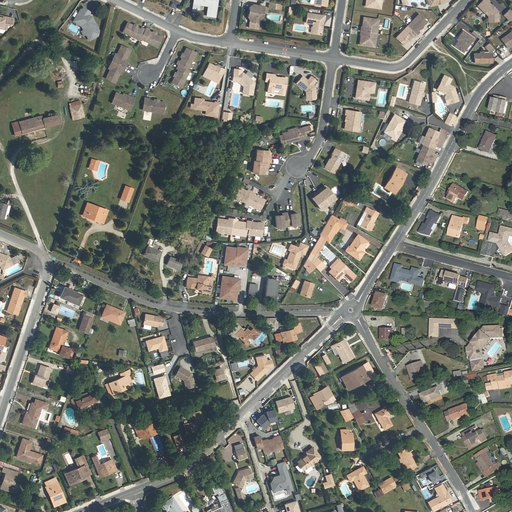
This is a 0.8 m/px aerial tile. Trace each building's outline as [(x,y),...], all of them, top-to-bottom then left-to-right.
[(217,0),(192,0),(192,4),(208,6),(207,16),(215,17),(217,0)] [(381,0),(366,0),(365,7),(381,9),(382,1),(381,0)] [(486,0),(482,0),(476,7),(487,17),(487,22),(497,22),(497,12),(488,3),(489,2),(486,0)] [(199,6),(192,5),(191,12),(198,14),(199,6)] [(256,8),(254,5),(253,5),(250,8),(248,18),(251,22),(258,23),(262,20),(264,7),(259,6),(258,9),(256,8)] [(509,21),(511,18),(511,10),(509,8),(502,14),(509,21)] [(91,13),(84,9),(83,11),(82,11),(75,20),(83,26),(89,27),(92,33),(87,35),(91,42),(99,37),(100,32),(95,22),(91,19),(92,17),(89,16),(91,13)] [(420,13),(409,25),(416,33),(418,34),(421,31),(420,29),(422,27),(423,25),(428,21),(420,13)] [(325,16),(307,14),(306,23),(313,24),(312,33),(321,35),(323,20),(324,21),(325,16)] [(0,29),(4,31),(5,26),(9,27),(13,28),(14,26),(16,21),(0,17),(0,29)] [(375,29),(378,28),(379,19),(364,17),(363,27),(362,26),(361,30),(374,32),(375,29)] [(75,20),(74,22),(83,27),(85,31),(83,33),(85,37),(87,35),(92,33),(89,27),(83,26),(75,20)] [(145,29),(141,28),(140,29),(127,23),(123,33),(140,41),(140,39),(145,29)] [(416,33),(409,25),(397,38),(405,45),(409,40),(411,39),(413,36),(414,38),(418,34),(416,33)] [(150,29),(146,27),(145,29),(140,39),(157,47),(162,37),(149,31),(150,29)] [(374,36),(374,32),(361,30),(360,34),(361,34),(360,44),(375,46),(376,38),(374,36)] [(459,40),(454,45),(463,52),(474,38),(464,30),(459,36),(461,38),(460,40),(459,39),(459,40)] [(511,32),(501,41),(507,49),(511,45),(511,32)] [(489,52),(493,48),(488,42),(484,46),(489,52)] [(130,50),(121,46),(117,55),(115,59),(113,58),(112,62),(125,68),(127,64),(125,63),(126,59),(130,50)] [(176,64),(178,65),(188,70),(196,53),(187,48),(180,61),(178,60),(176,64)] [(492,52),(473,51),(473,63),(492,63),(492,52)] [(125,68),(112,62),(110,66),(112,66),(110,70),(106,79),(115,83),(119,74),(121,71),(123,72),(125,68)] [(209,63),(202,76),(211,81),(214,76),(220,80),(225,70),(216,66),(216,67),(209,63)] [(178,70),(171,83),(181,88),(190,71),(188,70),(178,65),(176,69),(178,70)] [(241,71),(234,70),(232,82),(238,83),(244,87),(243,94),(252,95),(254,82),(242,73),(241,73),(241,71)] [(267,93),(273,94),(273,90),(275,88),(278,89),(279,91),(279,94),(284,95),(287,79),(281,78),(279,80),(277,79),(275,77),(274,76),(270,75),(269,82),(267,93)] [(302,76),(296,84),(305,92),(306,99),(307,100),(314,99),(316,98),(315,87),(312,85),(316,81),(311,77),(307,81),(302,76)] [(442,79),(437,88),(446,92),(450,102),(459,99),(457,93),(456,93),(455,91),(456,90),(454,86),(442,79)] [(409,102),(419,105),(422,96),(422,93),(425,83),(414,80),(409,102)] [(375,83),(358,81),(357,85),(359,85),(358,89),(357,90),(356,98),(365,100),(366,94),(366,92),(374,93),(375,83)] [(130,98),(116,92),(112,102),(130,110),(135,98),(131,96),(130,98)] [(492,94),(488,112),(504,116),(508,98),(492,94)] [(162,113),(164,103),(159,102),(158,102),(157,103),(155,103),(154,101),(149,100),(149,99),(145,98),(142,110),(162,113)] [(203,99),(195,98),(194,104),(191,104),(190,107),(206,110),(210,111),(209,115),(217,116),(219,102),(215,102),(214,103),(203,101),(203,99)] [(81,105),(70,108),(73,120),(84,117),(81,105)] [(346,121),(346,122),(345,130),(358,132),(361,113),(346,111),(346,115),(347,115),(347,118),(347,119),(347,120),(346,121)] [(449,113),(445,123),(450,125),(455,115),(449,113)] [(15,136),(22,134),(44,128),(60,124),(58,115),(42,119),(41,116),(12,124),(15,136)] [(405,121),(395,115),(385,132),(393,137),(396,136),(401,128),(405,121)] [(439,131),(429,127),(422,143),(424,143),(434,148),(436,144),(434,143),(435,141),(437,137),(439,131)] [(293,131),(283,133),(286,144),(290,142),(300,139),(306,138),(303,128),(295,130),(295,131),(293,132),(293,131)] [(393,137),(392,138),(396,140),(403,128),(401,128),(396,136),(393,137)] [(480,148),(489,152),(496,136),(488,132),(480,148)] [(434,152),(435,148),(434,148),(424,143),(417,159),(427,164),(429,158),(431,154),(432,152),(434,152)] [(328,161),(324,168),(334,174),(345,154),(336,148),(332,154),(333,155),(330,160),(331,160),(330,162),(328,161)] [(269,151),(257,150),(256,162),(269,163),(271,163),(272,159),(269,158),(269,155),(269,151)] [(269,167),(269,163),(256,162),(255,161),(253,173),(265,174),(266,170),(266,167),(269,167)] [(396,168),(386,184),(395,189),(400,181),(402,182),(406,174),(396,168)] [(395,189),(386,184),(384,188),(394,194),(402,182),(400,181),(395,189)] [(451,192),(449,195),(447,198),(454,203),(458,197),(460,193),(465,197),(468,192),(454,183),(449,191),(451,192)] [(133,189),(125,186),(120,199),(128,202),(133,189)] [(247,191),(236,186),(230,196),(245,203),(250,193),(251,191),(248,190),(247,191)] [(321,188),(318,190),(328,203),(335,198),(327,187),(325,188),(323,190),(322,189),(321,188)] [(314,197),(312,198),(321,209),(328,203),(318,190),(315,193),(315,194),(316,195),(314,197)] [(255,193),(251,191),(250,193),(245,203),(260,211),(265,200),(254,195),(255,193)] [(344,196),(342,203),(352,206),(354,199),(344,196)] [(87,203),(86,207),(90,208),(87,217),(91,218),(92,216),(96,218),(95,220),(102,222),(107,210),(87,203)] [(367,207),(365,211),(367,213),(360,225),(369,230),(373,223),(379,213),(373,210),(367,207)] [(511,212),(500,209),(498,215),(511,218),(511,212)] [(425,223),(423,222),(418,232),(429,237),(440,214),(431,210),(425,223)] [(359,225),(360,225),(367,213),(365,211),(357,225),(359,226),(359,225)] [(279,216),(275,217),(276,228),(288,227),(286,213),(282,214),(282,216),(282,217),(280,217),(279,216)] [(299,225),(297,214),(294,214),(293,216),(290,216),(290,215),(290,213),(286,213),(288,227),(299,225)] [(325,240),(329,243),(339,226),(342,221),(333,216),(330,222),(329,221),(320,236),(325,240)] [(454,216),(451,225),(453,225),(450,235),(460,237),(464,221),(468,222),(469,218),(464,217),(464,219),(454,216)] [(488,219),(481,217),(478,229),(485,231),(488,219)] [(231,235),(233,220),(229,219),(229,221),(228,222),(226,222),(227,221),(218,219),(216,233),(231,235)] [(237,220),(233,220),(231,235),(245,237),(246,229),(247,223),(239,222),(238,223),(236,223),(236,222),(237,220)] [(252,222),(247,221),(246,229),(249,229),(249,235),(262,237),(263,224),(259,223),(258,225),(252,224),(252,222)] [(339,226),(344,230),(347,224),(342,221),(339,226)] [(491,233),(489,241),(497,243),(499,244),(500,246),(500,248),(505,256),(511,251),(511,248),(508,242),(509,235),(511,236),(511,229),(501,226),(499,235),(491,233)] [(313,255),(315,257),(325,240),(320,236),(311,252),(313,255)] [(366,242),(357,236),(349,248),(348,247),(346,250),(358,259),(363,252),(360,251),(366,242)] [(147,239),(145,244),(147,246),(144,254),(157,260),(160,253),(157,252),(151,249),(153,245),(151,244),(151,242),(152,241),(147,239)] [(286,265),(294,269),(301,253),(304,254),(308,246),(300,243),(298,247),(290,244),(288,249),(290,250),(287,259),(285,258),(282,264),(283,264),(282,267),(284,268),(286,265)] [(211,249),(205,245),(201,253),(208,256),(211,249)] [(230,265),(230,266),(234,267),(234,266),(238,266),(238,265),(244,266),(247,249),(236,247),(236,249),(226,247),(224,264),(230,265)] [(12,264),(9,258),(3,256),(4,254),(0,252),(0,265),(2,264),(4,268),(12,264)] [(315,267),(320,272),(325,267),(313,255),(308,260),(315,267)] [(181,262),(170,257),(167,265),(178,270),(181,262)] [(332,269),(339,261),(340,260),(338,258),(330,267),(332,269)] [(310,272),(315,267),(308,260),(307,259),(303,266),(310,272)] [(343,275),(350,282),(355,277),(339,261),(329,272),(337,281),(343,275)] [(394,280),(398,281),(400,275),(410,278),(409,282),(423,285),(424,278),(418,277),(419,273),(416,272),(416,270),(413,269),(412,271),(402,268),(403,265),(398,264),(396,264),(392,279),(394,279),(394,280)] [(442,270),(439,284),(441,285),(444,283),(445,281),(457,285),(457,286),(465,288),(468,279),(460,277),(460,275),(442,270)] [(197,279),(187,277),(185,287),(201,290),(201,292),(211,294),(211,287),(207,286),(208,277),(198,275),(197,279)] [(222,277),(219,298),(236,300),(237,293),(238,294),(239,290),(240,290),(240,286),(239,286),(240,279),(222,277)] [(276,282),(267,280),(265,300),(274,301),(276,282)] [(313,284),(304,281),(300,294),(309,298),(313,284)] [(488,285),(479,282),(477,292),(484,293),(482,301),(482,303),(491,306),(494,307),(494,306),(499,307),(498,308),(502,309),(501,314),(508,316),(510,308),(500,305),(501,298),(495,297),(494,297),(493,295),(494,295),(496,287),(491,285),(490,285),(489,284),(488,285)] [(257,285),(249,284),(248,296),(255,297),(257,285)] [(14,287),(6,310),(16,313),(23,294),(25,295),(26,290),(14,287)] [(77,305),(82,295),(64,287),(60,297),(77,305)] [(383,309),(387,295),(377,292),(373,306),(383,309)] [(481,307),(490,309),(491,306),(482,303),(482,301),(484,293),(477,292),(476,293),(477,294),(483,296),(480,306),(481,307)] [(110,307),(106,305),(101,317),(119,325),(124,313),(120,311),(120,312),(110,308),(110,307)] [(159,317),(145,314),(143,324),(158,327),(158,325),(158,323),(162,324),(163,319),(159,319),(159,317)] [(84,315),(79,330),(88,335),(93,319),(84,315)] [(431,319),(430,327),(448,328),(449,319),(431,319)] [(448,328),(457,328),(458,320),(449,319),(448,328)] [(246,339),(249,336),(251,338),(253,338),(257,335),(257,332),(252,328),(249,330),(246,327),(245,329),(243,329),(235,322),(229,328),(232,331),(229,333),(235,339),(238,336),(246,345),(248,343),(248,341),(246,339)] [(293,329),(280,333),(282,341),(289,339),(290,340),(296,339),(294,333),(298,332),(296,324),(292,325),(293,329)] [(501,337),(500,326),(485,326),(479,334),(477,335),(475,337),(476,339),(470,347),(470,350),(468,350),(470,356),(471,355),(472,359),(478,358),(477,354),(478,354),(477,350),(482,350),(490,337),(501,337)] [(56,328),(52,340),(54,341),(51,349),(59,352),(58,355),(70,359),(73,350),(62,346),(67,332),(56,328)] [(381,339),(393,339),(393,329),(381,328),(381,339)] [(161,337),(146,341),(148,351),(158,348),(161,358),(168,355),(164,342),(163,342),(161,337)] [(212,337),(193,342),(195,352),(215,347),(212,337)] [(491,339),(501,339),(501,337),(490,337),(482,350),(482,352),(491,339)] [(343,339),(330,346),(332,350),(334,348),(343,363),(353,358),(343,339)] [(256,358),(258,366),(250,374),(256,381),(265,372),(265,371),(267,369),(268,369),(268,368),(273,367),(271,360),(266,361),(265,355),(256,358)] [(408,366),(410,372),(412,371),(415,379),(424,376),(422,368),(424,367),(422,361),(408,366)] [(321,362),(314,366),(319,374),(326,370),(321,362)] [(151,367),(153,374),(164,371),(162,364),(151,367)] [(50,369),(40,365),(37,376),(35,375),(33,384),(42,387),(44,379),(47,380),(50,369)] [(72,374),(73,368),(66,365),(64,372),(72,374)] [(348,390),(353,387),(352,385),(367,376),(361,366),(341,377),(348,390)] [(191,374),(180,367),(175,375),(184,380),(186,388),(194,386),(191,374)] [(223,369),(215,371),(218,381),(225,379),(223,369)] [(108,383),(113,394),(130,387),(128,382),(131,381),(128,375),(131,374),(129,370),(121,373),(122,377),(108,383)] [(494,389),(500,388),(501,389),(511,387),(511,384),(511,383),(511,370),(505,372),(505,375),(492,378),(494,389)] [(163,376),(153,379),(159,398),(170,395),(165,377),(163,378),(163,376)] [(352,385),(353,387),(368,378),(367,376),(352,385)] [(314,395),(310,398),(314,405),(317,404),(322,401),(323,403),(325,404),(334,399),(327,386),(320,390),(321,391),(314,395)] [(420,394),(424,403),(431,400),(441,396),(438,387),(420,394)] [(75,402),(78,409),(96,401),(91,391),(85,394),(86,397),(75,402)] [(481,404),(487,403),(485,392),(478,394),(481,404)] [(75,410),(78,409),(75,402),(86,397),(85,394),(71,400),(75,410)] [(291,397),(275,402),(278,413),(294,408),(291,397)] [(45,410),(47,404),(35,400),(34,404),(31,403),(27,415),(25,414),(21,424),(33,428),(40,408),(45,410)] [(450,411),(453,419),(470,413),(466,404),(450,410),(450,411)] [(389,416),(385,408),(375,414),(383,429),(391,425),(387,417),(389,416)] [(351,414),(348,409),(340,411),(345,422),(353,417),(351,414)] [(273,410),(265,412),(261,415),(267,422),(276,420),(273,410)] [(189,422),(183,424),(185,432),(196,429),(194,421),(200,420),(200,419),(203,418),(202,411),(188,415),(189,422)] [(354,420),(361,416),(358,411),(351,414),(353,417),(354,420)] [(448,421),(453,419),(450,411),(445,413),(448,421)] [(259,418),(255,421),(261,428),(268,423),(267,422),(261,415),(259,417),(259,418)] [(364,422),(361,416),(354,420),(357,425),(364,422)] [(132,422),(138,436),(141,435),(156,429),(152,420),(141,424),(140,421),(138,422),(137,420),(133,422),(132,422)] [(463,438),(467,445),(472,442),(474,445),(478,442),(477,439),(480,438),(483,442),(487,439),(481,430),(478,432),(474,435),(472,430),(476,427),(475,426),(462,433),(464,437),(463,438)] [(106,429),(98,432),(100,436),(104,434),(105,438),(109,437),(106,429)] [(157,432),(156,429),(141,435),(142,438),(157,432)] [(350,441),(352,441),(352,433),(349,433),(340,433),(340,450),(352,450),(352,445),(350,445),(350,441)] [(180,435),(173,437),(177,448),(183,446),(180,435)] [(258,436),(253,437),(257,448),(262,447),(264,454),(283,448),(279,436),(273,438),(272,439),(268,441),(266,440),(260,441),(258,436)] [(27,454),(28,451),(31,442),(22,439),(16,457),(36,464),(38,457),(27,454)] [(408,453),(409,452),(406,446),(396,452),(399,458),(397,459),(404,470),(407,468),(409,471),(416,467),(411,458),(408,453)] [(319,458),(312,447),(305,452),(307,454),(297,461),(303,470),(319,458)] [(245,450),(236,452),(239,462),(247,460),(245,450)] [(42,456),(28,451),(27,454),(38,457),(36,464),(39,464),(42,456)] [(479,462),(489,476),(500,468),(497,464),(495,466),(486,453),(477,459),(479,462)] [(69,485),(76,482),(75,479),(80,477),(81,480),(85,478),(85,477),(88,475),(84,465),(86,464),(83,455),(74,459),(78,468),(64,474),(69,485)] [(112,470),(113,472),(116,470),(112,459),(99,464),(96,456),(92,458),(99,475),(112,470)] [(286,488),(287,491),(292,490),(284,462),(277,464),(280,475),(281,476),(277,477),(276,479),(274,477),(270,484),(272,485),(272,486),(273,491),(281,489),(280,486),(285,485),(286,488)] [(486,477),(489,476),(479,462),(477,464),(486,477)] [(432,466),(418,474),(421,479),(426,476),(431,483),(439,478),(432,466)] [(355,475),(353,472),(346,475),(349,481),(352,480),(358,490),(368,486),(362,475),(365,473),(362,467),(359,469),(359,470),(357,472),(357,474),(355,475)] [(5,473),(3,479),(6,480),(4,486),(12,489),(11,492),(16,494),(19,485),(14,483),(17,473),(3,468),(2,471),(5,473)] [(250,470),(238,473),(232,483),(233,485),(241,490),(244,485),(243,483),(252,480),(250,470)] [(324,488),(334,485),(331,474),(325,476),(327,482),(323,483),(324,488)] [(391,477),(387,479),(392,489),(396,487),(391,477)] [(43,483),(45,487),(57,482),(55,478),(43,483)] [(6,480),(3,479),(0,489),(11,492),(12,489),(4,486),(6,480)] [(392,489),(387,479),(377,484),(383,494),(392,489)] [(57,482),(45,487),(53,506),(65,502),(57,482)] [(218,495),(216,496),(220,507),(211,511),(210,509),(206,511),(232,511),(225,493),(223,493),(219,484),(211,487),(214,494),(217,493),(218,495)] [(438,497),(427,502),(432,511),(451,502),(441,484),(437,486),(441,495),(438,497)] [(482,500),(497,497),(497,494),(500,494),(499,487),(480,491),(482,500)] [(376,497),(382,494),(379,488),(373,492),(376,497)] [(181,511),(172,498),(162,504),(166,511),(169,510),(170,511),(181,511)] [(298,511),(295,501),(284,505),(286,510),(287,509),(288,511),(286,511),(298,511)]
